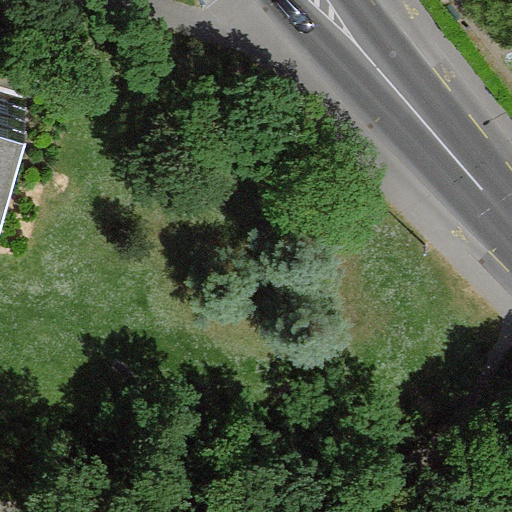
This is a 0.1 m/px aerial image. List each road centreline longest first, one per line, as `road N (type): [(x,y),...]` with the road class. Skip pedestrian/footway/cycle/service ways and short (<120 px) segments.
road 1 (tertiary): [(511,225),(392,85)]
road 2 (tertiary): [(278,0),(392,85)]
